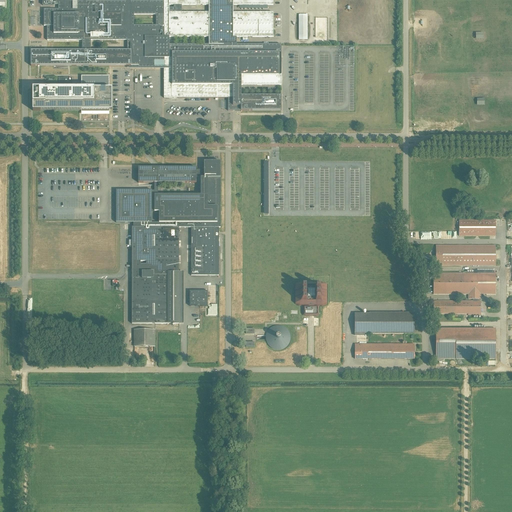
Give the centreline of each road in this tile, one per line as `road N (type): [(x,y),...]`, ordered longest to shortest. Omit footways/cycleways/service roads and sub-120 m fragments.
road 1 (unclassified): [(25,296),(24,370),(228,370)]
road 2 (unclassified): [(426,369),(425,265),(404,246),(405,135)]
road 3 (unclassified): [(228,370),(228,135)]
road 4 (unclassified): [(24,135),(228,135)]
road 5 (unclassified): [(228,370),(426,369)]
road 6 (unclassified): [(228,135),(405,135)]
road 7 (unclassified): [(25,296),(24,135)]
road 8 (track): [(24,511),(24,370)]
road 9 (unclassified): [(405,135),(405,0)]
road 10 (unclassified): [(24,135),(24,0)]
